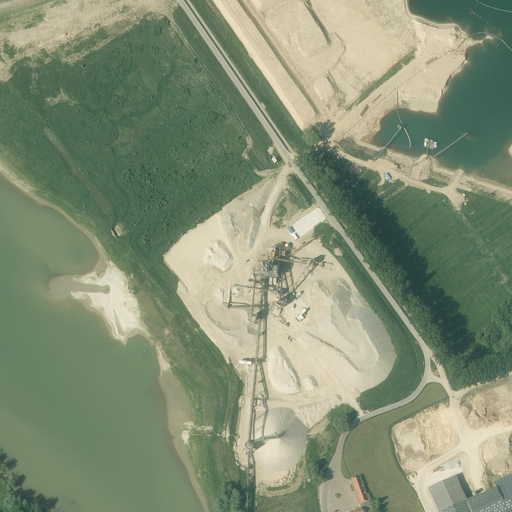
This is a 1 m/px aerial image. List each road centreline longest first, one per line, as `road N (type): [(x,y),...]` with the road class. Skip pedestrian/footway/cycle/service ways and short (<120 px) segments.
road 1 (unclassified): [(180,0),(419,338)]
road 2 (unclassified): [(325,511),(345,431),(405,401),(426,377),(419,338)]
